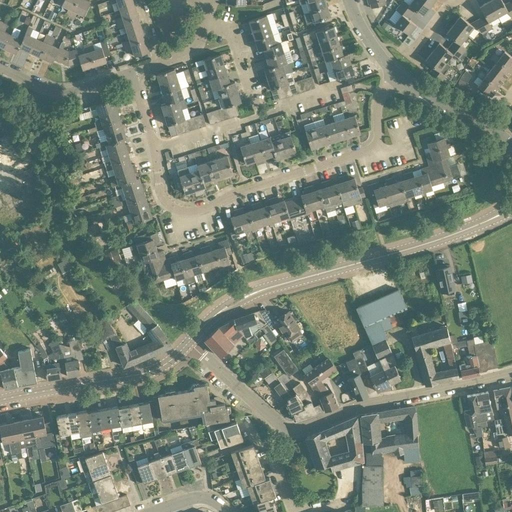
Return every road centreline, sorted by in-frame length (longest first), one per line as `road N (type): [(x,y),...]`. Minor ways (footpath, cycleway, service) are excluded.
road 1 (secondary): [(188,343),(247,296),(431,242),(511,208)]
road 2 (residential): [(396,76),(379,99),(376,143),(367,151),(198,211),(163,200),(154,149)]
road 3 (unclassified): [(280,425),(297,428),(511,373)]
road 4 (secondary): [(0,400),(140,375),(188,343)]
road 5 (residential): [(154,149),(336,92)]
road 6 (residential): [(130,72),(57,92),(0,68)]
road 7 (residential): [(511,146),(396,76)]
road 8 (residential): [(337,505),(289,506),(271,444),(280,425)]
road 9 (unclassified): [(188,343),(280,425)]
